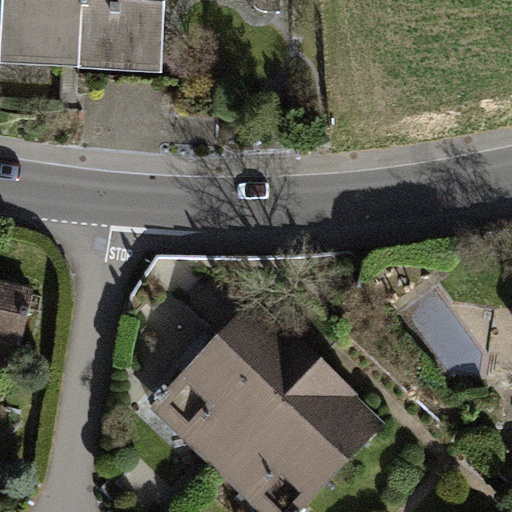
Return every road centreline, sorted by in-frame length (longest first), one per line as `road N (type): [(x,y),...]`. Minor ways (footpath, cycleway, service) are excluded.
road 1 (secondary): [(104,202),(351,201),(511,175)]
road 2 (residential): [(104,202),(60,511)]
